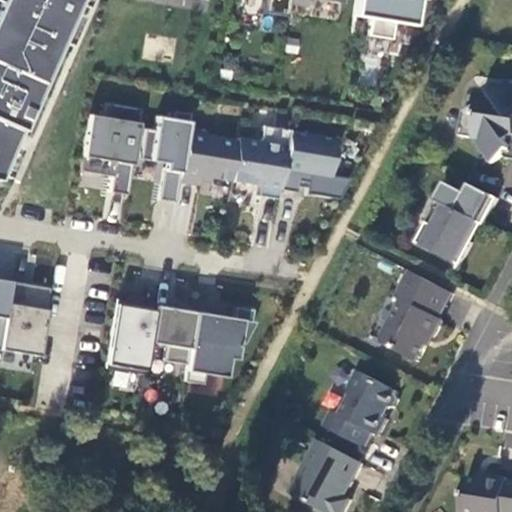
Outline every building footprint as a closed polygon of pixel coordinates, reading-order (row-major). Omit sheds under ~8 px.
[(0,0),(0,163),(72,0),(0,0)] [(263,0),(261,14),(285,18),(288,3),(288,0),(263,0)] [(354,0),(351,17),(369,19),(366,36),(389,40),(392,24),(411,27),(416,0),(425,0),(354,0)] [(475,135),(493,160),(504,151),(511,146),(511,143),(511,141),(508,137),(511,134),(511,77),(504,77),(502,93),(482,89),(478,112),(464,110),(461,133),(475,135)] [(136,128),(139,110),(104,103),(102,119),(87,116),(78,171),(110,177),(108,193),(124,195),(131,158),(136,128)] [(186,129),(188,114),(171,111),(170,119),(155,117),(153,131),(136,128),(131,158),(163,164),(157,200),(174,203),(177,183),(186,129)] [(261,127),(259,143),(235,139),(234,141),(228,182),(257,186),(255,197),(275,200),(277,190),(286,133),(287,131),(261,127)] [(228,182),(234,141),(204,136),(204,132),(186,129),(177,183),(195,186),(197,176),(228,182)] [(327,177),(333,140),(286,133),(277,190),(293,193),(295,181),(306,182),(307,174),(327,177)] [(497,193),(471,180),(467,189),(447,178),(437,197),(445,201),(434,222),(428,218),(417,239),(461,261),(472,238),(469,236),(479,218),(484,221),(497,193)] [(454,289),(409,267),(396,293),(402,296),(383,334),(385,340),(420,357),(432,332),(435,333),(444,316),(441,314),(454,289)] [(0,350),(36,356),(47,289),(7,282),(0,326),(0,350)] [(153,306),(113,299),(102,369),(141,375),(147,343),(153,306)] [(184,366),(192,313),(153,306),(147,343),(163,346),(161,362),(184,366)] [(181,381),(199,384),(201,375),(222,378),(225,359),(233,360),(236,344),(242,345),(253,323),(249,322),(250,310),(233,308),(231,319),(192,313),(181,381)] [(398,387),(358,366),(348,386),(350,393),(341,410),(332,405),(323,421),(367,443),(374,428),(380,431),(388,415),(385,413),(389,404),(394,403),(399,394),(397,388),(398,387)] [(318,436),(292,490),(337,511),(345,511),(353,495),(344,490),(349,481),(352,482),(364,458),(318,436)] [(478,473),(468,471),(461,509),(478,511),(501,511),(503,511),(511,511),(511,474),(508,474),(508,471),(479,467),(478,473)]
